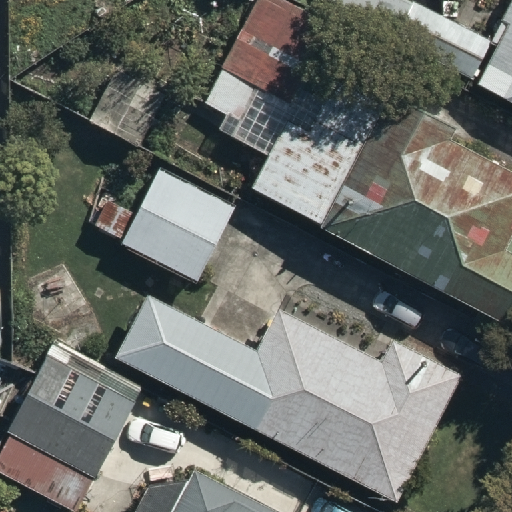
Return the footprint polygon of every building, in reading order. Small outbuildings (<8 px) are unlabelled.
[(248,0),(219,55),(228,59),(209,95),(229,105),(219,124),(266,149),(251,178),(497,311),(511,283),(511,169),(385,101),(375,120),(294,76),(326,17),(294,0),(248,0)] [(400,0),(384,31),(511,97),(511,0),(507,0),(489,34),(424,0),(400,0)] [(118,59),(90,111),(140,140),(169,86),(118,59)] [(121,237),(195,275),(232,203),(157,165),(134,210),(113,199),(102,220),(124,231),(121,237)] [(125,349),(390,484),(448,371),(394,343),(384,362),(279,308),(256,353),(150,299),(125,349)] [(141,385),(51,338),(36,367),(32,376),(4,362),(0,369),(0,408),(11,414),(0,435),(0,465),(77,506),(141,385)] [(282,511),(196,466),(187,482),(152,486),(138,511),(282,511)]
